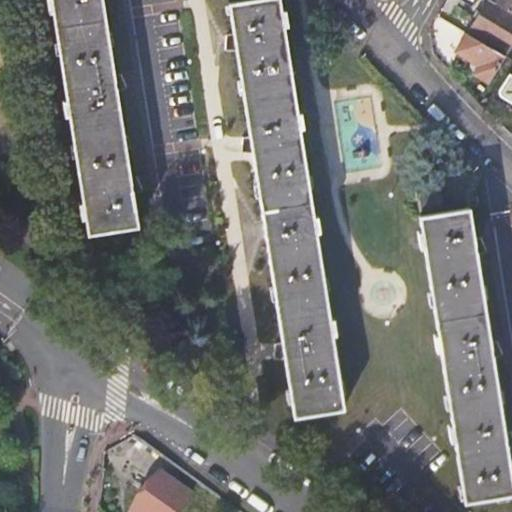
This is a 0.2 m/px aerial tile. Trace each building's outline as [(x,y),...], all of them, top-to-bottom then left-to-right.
[(51,0),(87,231),(136,224),(131,194),(128,177),(115,90),(112,74),(101,0),(51,0)] [(269,264),(281,338),(283,355),(292,413),(342,406),(277,0),(227,0),(232,30),(235,46),(248,133),(250,149),(258,196),(262,219),(268,218),(270,234),(264,235),(269,264)] [(511,13),(489,0),(472,29),(511,53),(511,13)] [(511,0),(489,0),(511,13),(511,0)] [(235,46),(232,30),(225,32),(224,46),(235,46)] [(505,56),(467,34),(458,50),(480,64),(475,73),(490,82),(505,56)] [(112,74),(115,90),(126,86),(120,73),(112,74)] [(511,75),(509,74),(498,92),(511,102),(511,75)] [(240,149),(250,149),(248,133),(242,134),(240,149)] [(128,177),(131,194),(141,189),(136,175),(128,177)] [(416,187),(420,216),(431,214),(429,196),(454,192),(456,210),(469,207),(464,180),(416,187)] [(511,478),(508,451),(505,434),(501,411),(493,360),(491,344),(487,321),(477,256),(474,238),(469,207),(456,210),(454,192),(429,196),(431,214),(420,216),(464,501),(511,494),(511,478)] [(474,238),(477,256),(486,251),(481,238),(474,238)] [(283,355),(281,338),(274,339),(273,354),(283,355)] [(491,344),(493,360),(503,355),(497,342),(491,344)] [(160,472),(130,511),(178,511),(191,495),(170,478),(173,474),(166,470),(160,472)]
